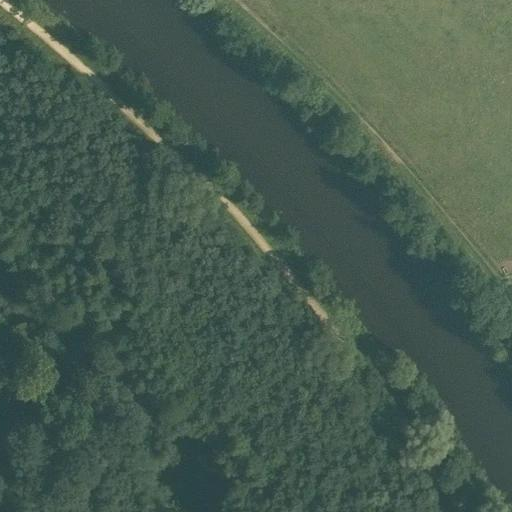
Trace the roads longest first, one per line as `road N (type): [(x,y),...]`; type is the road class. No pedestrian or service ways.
road 1 (track): [(460,511),(386,398),(255,235),(77,66),(0,5)]
road 2 (track): [(511,297),(336,88),(236,0)]
road 3 (track): [(0,265),(192,461),(212,511)]
